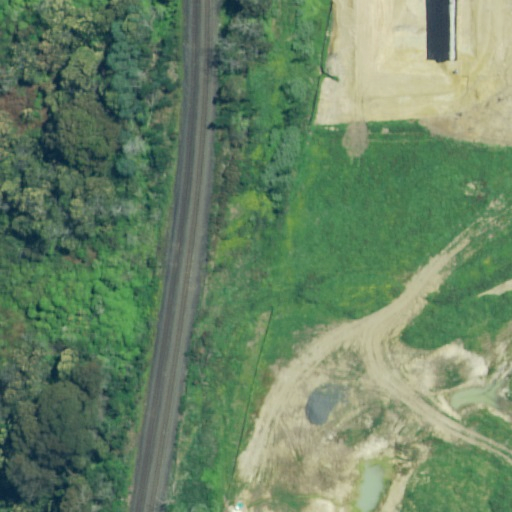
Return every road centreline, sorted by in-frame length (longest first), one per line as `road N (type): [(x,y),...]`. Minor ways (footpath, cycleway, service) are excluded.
road 1 (residential): [(443,294),(463,53)]
road 2 (residential): [(475,448),(456,405),(443,294)]
